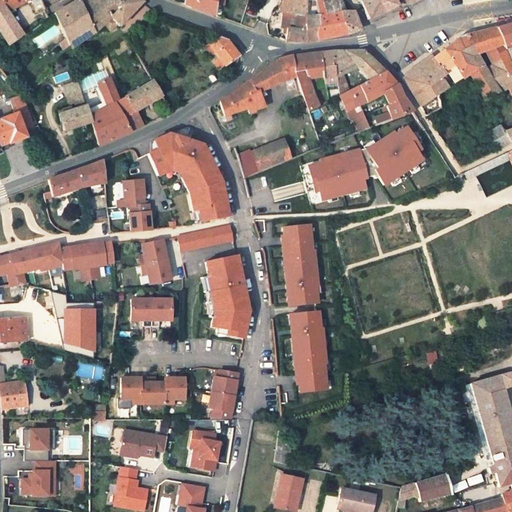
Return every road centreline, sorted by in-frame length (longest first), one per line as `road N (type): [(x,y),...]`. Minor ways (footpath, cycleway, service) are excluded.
road 1 (residential): [(196,105),(229,175),(261,316),(227,511)]
road 2 (tertiary): [(0,191),(196,105)]
road 3 (residential): [(371,37),(451,167)]
road 4 (tertiary): [(151,0),(270,46)]
